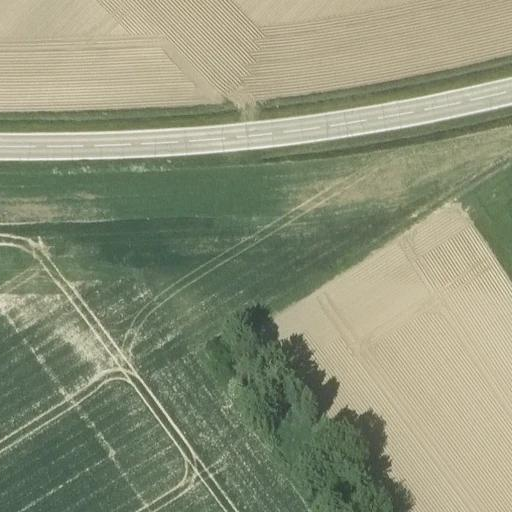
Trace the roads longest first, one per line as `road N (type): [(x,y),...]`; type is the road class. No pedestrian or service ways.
road 1 (tertiary): [(445,106),(204,140),(0,146)]
road 2 (track): [(511,155),(258,315)]
